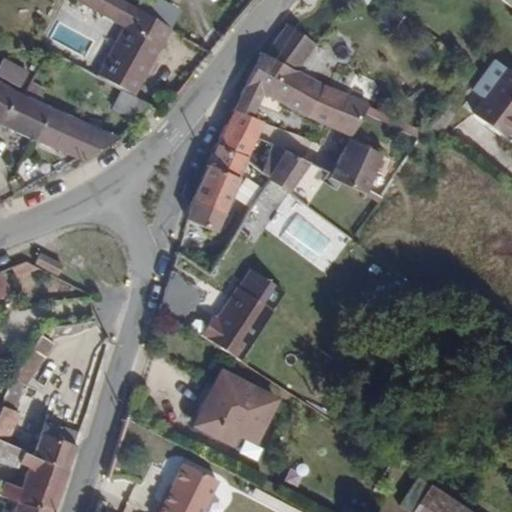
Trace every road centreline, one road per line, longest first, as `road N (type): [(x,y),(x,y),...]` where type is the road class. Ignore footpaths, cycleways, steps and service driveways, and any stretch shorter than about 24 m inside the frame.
road 1 (residential): [(106,192),(147,253),(147,282),(75,511)]
road 2 (residential): [(106,192),(173,135),(282,0)]
